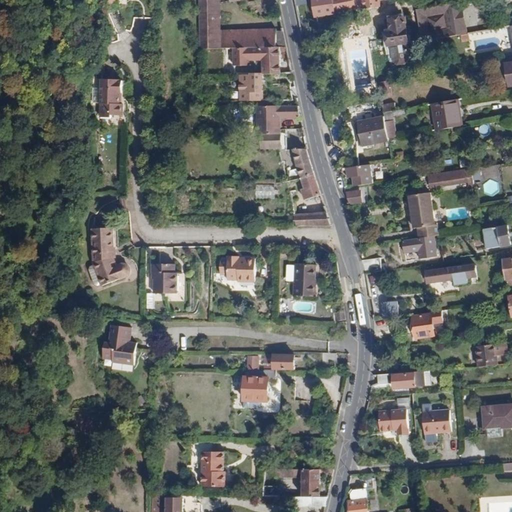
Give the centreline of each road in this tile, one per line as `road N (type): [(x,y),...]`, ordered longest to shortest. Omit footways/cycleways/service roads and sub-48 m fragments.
road 1 (residential): [(345,236),(152,235),(138,220),(134,40)]
road 2 (tertiary): [(345,236),(365,348),(333,511)]
road 3 (tertiary): [(286,0),(310,124),(345,236)]
road 4 (unknown): [(365,348),(130,336)]
road 5 (unknown): [(335,504),(201,507)]
